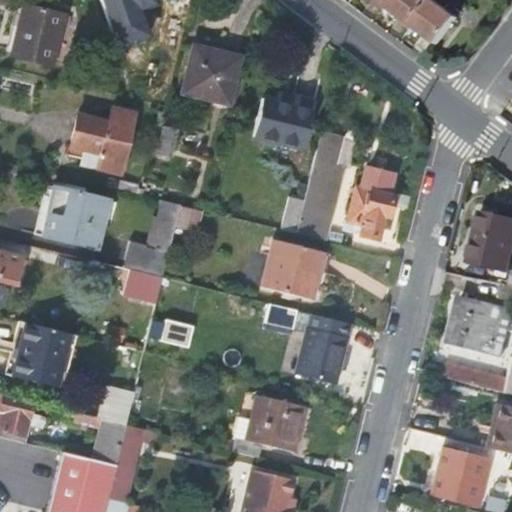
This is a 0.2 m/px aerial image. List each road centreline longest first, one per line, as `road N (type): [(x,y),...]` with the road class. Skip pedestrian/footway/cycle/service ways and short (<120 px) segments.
road 1 (residential): [(363,511),(460,114)]
road 2 (residential): [(460,114),(304,0)]
